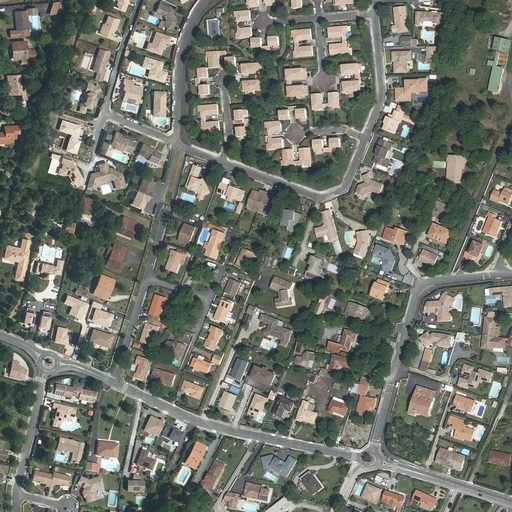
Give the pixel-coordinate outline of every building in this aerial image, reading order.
[(116,0),(117,1),(118,1),(116,7),(117,9),(124,12),(128,0),(116,0)] [(345,7),(344,0),(335,0),(336,2),(333,2),(334,8),(336,8),(340,8),(345,7)] [(301,1),(293,2),(293,6),(294,12),(302,11),(301,1)] [(38,8),(40,8),(39,12),(49,14),(50,5),(38,3),(38,8)] [(53,3),(49,15),(56,15),(60,3),(53,3)] [(161,25),(170,29),(173,21),(169,9),(157,3),(153,12),(162,16),(163,21),(161,25)] [(85,12),(91,15),(94,7),(87,5),(85,12)] [(37,14),(37,7),(29,9),(27,10),(15,12),(16,22),(19,22),(19,29),(18,29),(15,32),(12,30),(8,30),(9,38),(29,36),(27,15),(37,14)] [(407,8),(396,9),(397,14),(398,14),(398,17),(397,17),(398,27),(399,32),(409,32),(407,8)] [(253,12),(240,13),(240,23),(244,22),(253,22),(253,12)] [(421,13),(420,24),(423,24),(425,23),(432,23),(434,24),(442,24),(443,14),(421,13)] [(116,27),(118,21),(108,17),(105,24),(104,24),(101,35),(112,39),(113,35),(112,35),(115,27),(116,27)] [(346,32),(346,27),(329,28),(329,38),(343,37),(347,36),(346,32)] [(242,35),(242,40),(255,38),(254,29),(245,30),(241,30),(242,35)] [(310,30),(293,32),(293,37),(294,41),(297,41),(311,40),(310,30)] [(168,45),(170,39),(156,34),(152,46),(148,45),(146,51),(160,56),(162,50),(159,49),(160,47),(163,48),(164,44),(168,45)] [(272,38),(273,47),(276,47),(281,47),(280,37),(272,38)] [(404,37),(405,47),(413,47),(414,40),(414,37),(404,37)] [(265,39),(256,39),(256,44),(256,49),(265,48),(265,39)] [(12,42),(13,49),(16,49),(16,59),(22,59),(28,58),(28,60),(32,60),(31,52),(30,50),(27,50),(26,41),(12,42)] [(344,44),(330,46),(331,55),(348,53),(348,44),(344,44)] [(437,46),(428,47),(428,57),(437,57),(437,46)] [(298,48),(294,49),(295,53),(295,58),(313,57),(312,47),(298,48)] [(108,53),(98,50),(93,67),(96,68),(95,73),(103,75),(104,71),(102,70),(104,65),(104,64),(104,61),(106,60),(108,53)] [(221,51),(212,51),(212,56),(213,68),(223,67),(221,54),(221,51)] [(498,66),(501,52),(497,51),(489,91),(500,93),(506,68),(498,66)] [(88,69),(91,53),(84,52),(81,68),(88,69)] [(411,52),(393,52),(394,61),(397,61),(397,63),(396,63),(396,72),(408,72),(408,61),(412,61),(411,52)] [(234,57),(229,57),(230,66),(240,65),(239,56),(234,57)] [(149,78),(162,83),(166,74),(158,71),(161,64),(145,58),(141,67),(152,71),(149,78)] [(246,65),(244,65),(244,71),(247,71),(247,74),(255,73),(260,73),(260,76),(261,80),(256,81),(248,81),(248,85),(245,85),(246,91),(248,91),(252,91),(257,90),(265,89),(265,84),(264,76),(264,72),(263,68),(263,63),(255,64),(250,64),(246,65)] [(342,66),(340,66),(340,72),(343,72),(343,75),(351,75),(356,74),(356,78),(357,82),(352,82),(344,83),(344,86),(341,86),(342,92),(344,92),(348,92),(353,91),(361,91),(361,86),(360,81),(360,78),(360,74),(359,69),(359,64),(351,65),(346,66),(342,66)] [(211,68),(201,69),(201,74),(202,78),(211,77),(211,68)] [(296,71),(287,71),(288,76),(288,81),(289,84),(289,88),(289,93),(290,98),(298,97),(303,96),(307,96),(309,96),(309,90),(306,90),(306,87),(297,87),(293,88),(292,84),(292,80),(297,80),(305,79),(305,76),(307,76),(307,70),(304,70),(301,70),(296,71)] [(21,75),(7,75),(8,96),(21,95),(22,100),(26,100),(25,89),(22,89),(21,75)] [(132,79),(123,77),(122,81),(123,81),(121,87),(124,88),(122,92),(129,94),(127,99),(136,102),(140,86),(131,83),(132,79)] [(428,90),(428,80),(417,80),(417,83),(408,83),(408,90),(399,91),(399,100),(410,100),(410,93),(421,93),(421,90),(428,90)] [(91,84),(86,82),(83,90),(86,94),(84,101),(80,103),(78,110),(82,112),(84,106),(89,107),(90,104),(92,102),(94,98),(92,96),(93,93),(100,91),(98,85),(92,86),(91,84)] [(212,85),(202,86),(203,95),(208,94),(213,94),(212,85)] [(163,92),(151,92),(151,116),(163,116),(163,92)] [(340,106),(339,93),(329,94),(330,103),(323,104),(322,94),(312,95),(314,108),(319,108),(323,107),(330,107),(335,106),(340,106)] [(222,106),(204,107),(205,112),(205,117),(209,116),(223,115),(222,106)] [(307,110),(297,111),(298,120),(303,119),(308,119),(307,110)] [(252,116),(251,111),(242,112),(243,121),(252,121),(252,116)] [(290,111),(280,112),(281,117),(281,121),(291,120),(290,111)] [(389,118),(384,129),(395,134),(401,122),(402,123),(405,114),(397,111),(395,116),(394,118),(392,116),(389,118)] [(281,122),(268,124),(269,129),(270,145),(271,150),(285,149),(283,140),(274,140),(273,133),(283,132),(281,122)] [(206,124),(206,129),(207,134),(224,132),(223,123),(210,124),(206,124)] [(0,136),(0,143),(15,142),(15,138),(18,138),(18,135),(21,135),(20,127),(6,128),(6,135),(5,135),(5,134),(3,134),(3,136),(0,136)] [(254,137),(253,128),(243,129),(244,138),(249,138),(254,137)] [(119,135),(115,133),(110,145),(113,147),(115,149),(120,151),(123,150),(129,153),(133,143),(118,137),(119,135)] [(341,138),(331,139),(332,149),(336,148),(341,148),(341,138)] [(393,144),(381,139),(378,146),(379,147),(378,151),(379,151),(374,162),(379,164),(384,166),(387,160),(385,159),(389,151),(390,151),(393,144)] [(324,140),(314,141),(315,150),(320,149),(325,149),(324,140)] [(151,151),(152,149),(141,144),(137,155),(147,159),(146,161),(160,167),(164,158),(159,156),(160,154),(154,152),(151,151)] [(286,162),(287,167),(296,166),(300,165),(303,165),(308,165),(313,164),(311,149),(302,150),(303,161),(299,162),(295,162),(294,150),(285,151),(286,162)] [(468,156),(449,155),(447,183),(462,184),(463,169),(463,162),(466,163),(468,163),(468,156)] [(58,169),(56,174),(62,176),(62,174),(67,175),(72,184),(73,183),(79,180),(80,180),(75,169),(74,170),(72,167),(70,166),(71,162),(61,159),(60,163),(62,163),(60,170),(58,169)] [(99,172),(90,175),(86,188),(94,190),(96,183),(108,179),(112,180),(116,188),(124,185),(119,173),(116,172),(114,172),(112,172),(111,170),(108,169),(106,169),(104,163),(97,166),(99,172)] [(198,177),(202,167),(195,164),(188,185),(199,189),(200,193),(205,194),(210,192),(211,191),(205,178),(202,179),(198,177)] [(370,173),(364,175),(367,182),(360,184),(357,191),(358,192),(364,195),(366,194),(368,190),(371,189),(380,192),(384,184),(373,179),(372,179),(370,173)] [(152,184),(141,179),(131,206),(142,210),(145,201),(147,201),(150,194),(149,193),(152,184)] [(242,198),(246,188),(223,180),(219,190),(231,194),(231,195),(235,197),(236,196),(242,198)] [(109,184),(101,187),(104,195),(112,192),(109,184)] [(510,202),(511,197),(511,189),(506,187),(504,193),(495,189),(491,198),(500,202),(501,199),(510,202)] [(259,195),(261,192),(254,189),(248,204),(272,212),(277,198),(270,195),(269,198),(264,197),(259,195)] [(91,201),(84,199),(81,211),(89,212),(91,201)] [(448,210),(451,205),(438,200),(436,205),(445,209),(448,210)] [(433,215),(441,218),(445,209),(436,205),(433,215)] [(396,216),(400,209),(394,206),(391,213),(396,216)] [(294,232),(301,215),(293,212),(283,213),(284,220),(282,220),(282,227),(289,226),(289,230),(294,232)] [(499,224),(501,225),(503,221),(496,218),(497,214),(490,212),(489,215),(491,216),(487,228),(491,230),(490,234),(497,237),(500,228),(498,227),(499,224)] [(333,218),(325,220),(327,227),(317,230),(319,238),(329,235),(331,241),(339,239),(333,218)] [(128,238),(133,226),(130,226),(131,222),(122,219),(116,234),(128,238)] [(64,232),(73,234),(75,225),(75,222),(67,220),(64,232)] [(448,244),(453,231),(434,223),(428,236),(448,244)] [(186,232),(182,241),(190,245),(197,228),(187,224),(184,231),(186,232)] [(383,238),(392,242),(393,239),(402,242),(404,236),(405,236),(407,231),(398,228),(397,230),(387,227),(383,238)] [(220,242),(222,242),(225,234),(215,230),(206,254),(217,258),(220,250),(218,249),(220,242)] [(359,245),(356,253),(364,257),(368,246),(368,230),(358,230),(359,245)] [(393,239),(392,242),(402,246),(405,236),(404,236),(402,242),(393,239)] [(28,249),(30,240),(30,239),(22,238),(20,248),(7,245),(6,244),(4,258),(17,261),(13,278),(23,281),(30,250),(28,249)] [(336,254),(343,252),(340,240),(333,242),(336,254)] [(479,260),(482,253),(485,245),(477,241),(473,251),(469,249),(467,257),(470,258),(470,257),(479,260)] [(390,249),(377,244),(374,253),(383,257),(385,262),(383,266),(388,267),(387,268),(392,270),(396,261),(390,249)] [(119,260),(123,261),(127,250),(114,245),(105,267),(118,272),(120,267),(117,265),(119,260)] [(242,257),(240,256),(238,263),(248,267),(255,251),(246,248),(242,257)] [(184,253),(178,251),(173,249),(166,268),(176,272),(181,261),(184,253)] [(440,256),(425,249),(420,260),(435,266),(440,256)] [(484,254),(482,253),(479,260),(470,257),(470,258),(469,259),(480,264),(484,254)] [(326,262),(327,259),(316,255),(315,257),(313,257),(311,263),(313,264),(310,271),(308,270),(306,276),(322,282),(324,277),(320,275),(322,270),(320,269),(323,261),(326,262)] [(37,261),(35,272),(41,273),(40,277),(46,278),(47,272),(54,274),(54,272),(59,274),(62,260),(56,258),(55,265),(37,261)] [(297,269),(291,267),(289,274),(295,276),(297,269)] [(109,290),(111,291),(115,281),(102,276),(94,295),(105,300),(109,290)] [(294,283),(276,276),(273,283),(277,285),(276,287),(280,289),(282,289),(283,300),(279,301),(279,307),(294,305),(293,298),(291,299),(289,289),(292,289),(294,283)] [(236,297),(241,283),(231,279),(225,293),(236,297)] [(390,283),(380,279),(374,294),(383,297),(386,290),(387,291),(390,283)] [(281,298),(276,299),(277,307),(279,307),(279,301),(283,300),(282,289),(280,289),(276,287),(277,285),(273,283),(271,288),(280,291),(281,298)] [(511,287),(494,289),(494,292),(499,292),(499,295),(508,294),(509,307),(511,307),(511,287)] [(76,289),(74,294),(86,298),(87,295),(80,293),(81,290),(76,289)] [(323,311),(330,293),(321,290),(316,304),(319,305),(315,314),(320,316),(322,311),(323,311)] [(157,294),(149,317),(158,320),(160,321),(168,297),(157,294)] [(428,303),(426,313),(439,313),(440,312),(441,313),(440,314),(440,321),(449,321),(449,315),(450,314),(450,308),(452,304),(454,305),(457,300),(445,294),(441,302),(428,303)] [(225,322),(233,303),(223,299),(215,318),(225,322)] [(366,321),(368,316),(352,310),(355,303),(350,301),(345,313),(366,321)] [(80,306),(81,308),(82,312),(90,309),(89,307),(88,302),(80,306)] [(352,310),(368,316),(371,309),(355,303),(352,310)] [(249,312),(254,314),(257,307),(252,305),(249,312)] [(34,309),(27,307),(23,323),(32,325),(34,313),(33,313),(34,309)] [(103,314),(94,310),(92,316),(101,320),(103,314)] [(48,328),(51,312),(44,311),(43,315),(42,315),(39,326),(48,328)] [(487,318),(485,336),(496,337),(497,328),(499,314),(491,313),(491,317),(491,319),(489,318),(487,318)] [(262,316),(260,321),(270,325),(269,327),(268,328),(267,329),(269,335),(281,339),(279,346),(285,348),(291,332),(277,326),(278,322),(262,316)] [(146,327),(142,341),(151,345),(156,330),(158,331),(159,326),(149,323),(147,327),(146,327)] [(222,336),(224,331),(213,326),(211,331),(212,332),(206,346),(214,349),(221,335),(222,336)] [(109,348),(114,335),(93,328),(88,341),(109,348)] [(358,333),(346,330),(342,344),(330,341),(329,349),(340,352),(341,348),(350,351),(352,341),(355,342),(358,333)] [(172,334),(167,332),(163,347),(172,351),(180,354),(184,344),(178,341),(177,343),(176,343),(169,340),(172,334)] [(456,342),(466,343),(467,333),(457,332),(456,342)] [(429,333),(422,338),(424,341),(426,342),(426,344),(428,347),(436,341),(439,342),(439,345),(451,347),(453,336),(441,334),(440,336),(435,335),(432,337),(429,333)] [(485,336),(484,347),(494,348),(495,346),(505,347),(506,340),(511,340),(510,344),(511,344),(511,337),(511,338),(501,337),(496,337),(485,336)] [(303,355),(306,344),(298,342),(294,352),(303,355)] [(180,354),(172,351),(171,354),(178,357),(179,358),(181,357),(182,357),(182,355),(187,345),(184,344),(180,354)] [(433,352),(426,350),(423,363),(429,365),(433,352)] [(317,362),(318,355),(309,352),(305,354),(304,358),(300,357),(298,365),(310,368),(312,361),(317,362)] [(224,357),(216,354),(214,361),(221,364),(224,357)] [(350,368),(352,359),(334,355),(331,371),(340,373),(341,366),(350,368)] [(142,365),(140,364),(137,373),(135,372),(134,377),(143,380),(145,376),(146,376),(152,360),(144,357),(142,365)] [(195,368),(201,371),(209,374),(212,365),(198,359),(195,368)] [(22,361),(15,360),(11,375),(26,379),(29,369),(25,368),(26,367),(23,366),(21,366),(21,365),(22,361)] [(476,368),(466,365),(463,374),(472,376),(470,381),(462,378),(459,386),(469,389),(470,387),(478,390),(480,383),(483,384),(484,381),(492,384),(495,374),(481,369),(479,373),(475,372),(476,368)] [(251,378),(263,382),(265,376),(262,375),(263,373),(258,371),(259,367),(256,366),(251,378)] [(265,376),(263,382),(272,386),(277,374),(269,371),(270,368),(266,366),(264,369),(259,367),(258,371),(263,373),(262,375),(265,376)] [(166,383),(166,384),(172,387),(176,376),(155,369),(153,377),(157,379),(157,380),(166,383)] [(315,383),(318,375),(312,374),(310,378),(309,382),(315,383)] [(376,381),(364,378),(362,385),(368,386),(375,388),(376,381)] [(199,400),(204,390),(185,381),(182,389),(194,394),(192,397),(199,400)] [(335,382),(333,388),(340,391),(342,384),(335,382)] [(361,385),(352,383),(350,391),(358,393),(361,385)] [(94,401),(95,391),(82,389),(82,387),(78,386),(73,386),(73,387),(56,385),(55,394),(71,397),(72,395),(76,396),(79,396),(79,398),(94,401)] [(363,390),(365,391),(367,391),(368,386),(361,385),(358,393),(363,394),(363,390)] [(417,390),(434,396),(435,391),(418,385),(417,390)] [(417,390),(414,397),(416,398),(414,404),(412,403),(409,411),(415,413),(416,411),(417,406),(429,410),(434,396),(417,390)] [(472,411),(476,401),(457,394),(453,404),(457,405),(457,407),(472,411)] [(291,411),(295,401),(280,396),(273,413),(283,417),(286,409),(291,411)] [(375,407),(377,399),(364,396),(360,414),(369,416),(371,406),(375,407)] [(345,416),(350,405),(334,398),(328,412),(334,415),(335,412),(345,416)] [(491,408),(497,410),(500,403),(494,401),(491,408)] [(313,413),(315,406),(305,402),(302,409),(301,409),(297,420),(303,422),(304,419),(315,423),(318,415),(313,413)] [(76,409),(68,407),(68,409),(65,408),(65,407),(54,404),(53,409),(57,410),(56,413),(54,413),(53,420),(54,420),(54,427),(58,428),(59,422),(61,422),(61,421),(65,419),(66,417),(70,418),(75,419),(76,411),(76,409)] [(70,421),(70,418),(66,417),(65,419),(61,421),(61,422),(59,422),(58,428),(61,428),(61,426),(69,421),(70,421)] [(149,417),(145,428),(150,430),(151,434),(157,436),(164,421),(160,419),(159,423),(158,422),(158,421),(149,417)] [(456,435),(465,438),(472,440),(476,431),(466,427),(467,423),(458,420),(457,425),(460,426),(456,435)] [(162,435),(179,443),(184,433),(175,429),(176,428),(167,424),(162,435)] [(433,441),(435,435),(428,433),(426,439),(433,441)] [(73,443),(67,441),(65,447),(77,450),(76,456),(74,455),(72,462),(80,464),(85,444),(73,441),(73,443)] [(193,444),(204,450),(206,446),(195,441),(193,444)] [(106,445),(97,443),(96,454),(117,457),(118,443),(106,442),(106,445)] [(196,467),(204,450),(193,444),(185,462),(196,467)] [(63,446),(63,449),(74,452),(74,455),(76,456),(77,450),(65,447),(63,446)] [(137,463),(151,469),(155,460),(147,456),(148,452),(143,449),(137,463)] [(466,457),(442,449),(437,463),(445,466),(445,467),(453,470),(454,469),(462,471),(466,457)] [(510,466),(511,454),(511,453),(492,450),(489,463),(510,466)] [(272,455),(262,457),(263,464),(267,463),(268,466),(270,468),(271,466),(280,472),(279,473),(286,478),(297,461),(290,457),(286,463),(276,457),(276,458),(273,457),(273,455),(272,455)] [(208,481),(215,485),(225,464),(217,461),(210,474),(208,473),(204,483),(206,484),(208,481)] [(97,467),(87,466),(86,473),(96,474),(97,467)] [(69,488),(71,477),(54,473),(53,475),(35,470),(33,481),(38,482),(40,483),(46,484),(46,487),(49,488),(50,485),(54,486),(55,484),(61,486),(64,486),(69,488)] [(324,488),(311,471),(301,478),(304,482),(308,488),(314,496),(324,488)] [(85,499),(87,504),(97,501),(95,494),(97,491),(104,489),(101,479),(88,482),(87,481),(82,478),(79,485),(87,490),(86,492),(84,493),(83,495),(84,498),(85,499)] [(127,481),(127,490),(143,490),(145,489),(145,483),(141,481),(127,481)] [(248,482),(245,492),(256,495),(256,498),(269,502),(271,492),(264,490),(264,489),(265,486),(248,482)] [(383,490),(370,483),(368,487),(369,488),(367,492),(368,497),(372,499),(372,500),(377,503),(383,490)] [(364,496),(372,500),(372,499),(368,497),(367,492),(369,488),(368,487),(364,496)] [(284,498),(294,500),(295,497),(293,496),(295,490),(288,488),(284,498)] [(431,498),(431,495),(418,490),(414,499),(422,502),(421,505),(427,507),(428,504),(432,505),(434,499),(431,498)] [(241,495),(228,492),(224,498),(224,499),(230,500),(231,501),(230,507),(236,509),(238,499),(240,499),(241,495)] [(387,501),(391,503),(399,506),(396,511),(400,511),(405,499),(390,493),(387,501)] [(264,511),(278,511),(288,505),(294,506),(296,500),(294,500),(284,498),(264,511)]
